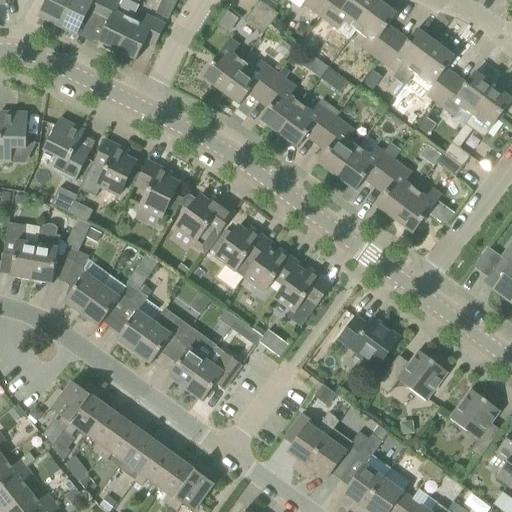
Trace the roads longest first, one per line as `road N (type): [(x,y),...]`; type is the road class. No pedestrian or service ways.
road 1 (residential): [(0,309),(35,312),(308,511)]
road 2 (residential): [(144,110),(235,157),(417,292)]
road 3 (residential): [(417,292),(511,161)]
road 4 (residential): [(0,51),(39,58),(144,110)]
road 5 (residential): [(144,110),(203,0)]
